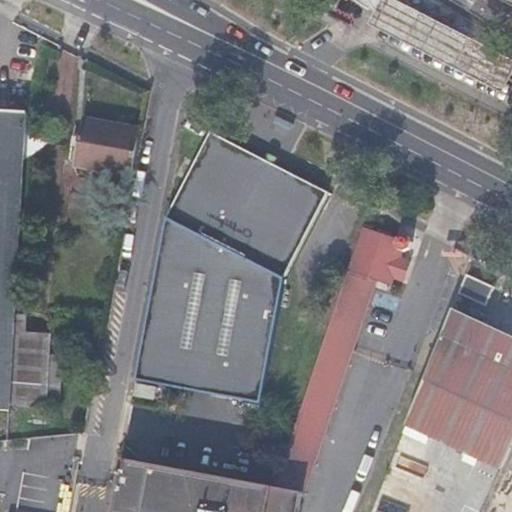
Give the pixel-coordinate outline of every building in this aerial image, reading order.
[(348,0),(366,13),(369,11),(373,15),(375,17),(393,3),(396,0),(348,0)] [(511,0),(491,0),(511,10),(511,0)] [(375,17),(373,15),(366,28),(503,98),(511,81),(511,63),(393,3),(375,17)] [(0,410),(7,411),(8,405),(13,313),(24,112),(0,110),(0,410)] [(74,166),(91,169),(131,177),(140,130),(84,119),(74,166)] [(165,217),(135,378),(260,401),(283,276),(327,191),(210,131),(165,217)] [(88,182),(131,191),(132,182),(133,178),(131,177),(91,169),(88,182)] [(276,485),(301,489),(304,490),(348,360),(341,358),(360,301),(354,299),(357,290),(363,292),(369,274),(376,276),(390,281),(393,274),(400,254),(402,247),(403,247),(409,246),(412,240),(409,233),(403,231),(398,236),(397,237),(363,225),(276,485)] [(409,258),(400,254),(393,274),(403,277),(409,258)] [(341,358),(348,360),(376,276),(369,274),(363,292),(357,290),(354,299),(360,301),(341,358)] [(494,287),(466,274),(459,293),(485,306),(494,287)] [(511,337),(453,309),(442,337),(497,365),(492,375),(511,385),(511,337)] [(13,313),(8,405),(45,408),(49,333),(25,331),(26,314),(13,313)] [(442,337),(407,425),(501,471),(511,447),(511,385),(492,375),(497,365),(442,337)] [(135,381),(133,394),(154,397),(156,385),(135,381)] [(297,511),(301,489),(276,485),(122,456),(110,511),(297,511)]
